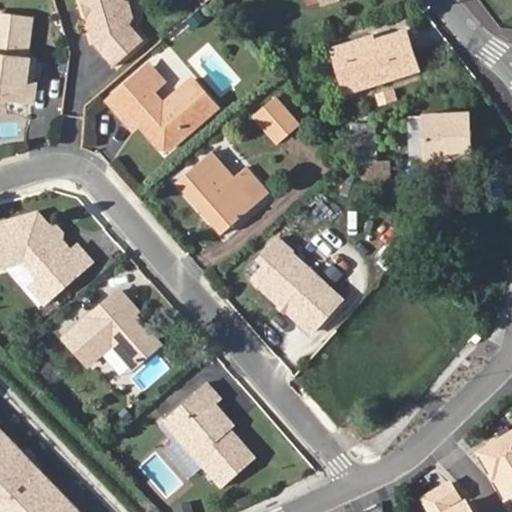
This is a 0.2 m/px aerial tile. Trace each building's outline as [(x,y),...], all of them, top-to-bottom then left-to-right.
[(80,0),(93,44),(113,68),(144,42),(128,23),(119,21),(113,5),(116,0),(80,0)] [(23,83),(26,60),(24,59),(29,19),(0,15),(0,98),(31,103),(33,85),(28,84),(23,83)] [(342,60),(335,62),(344,91),(416,69),(405,31),(373,41),(371,36),(338,47),(342,60)] [(331,49),(335,62),(342,60),(338,47),(331,49)] [(32,60),(26,60),(23,83),(28,84),(32,60)] [(127,114),(138,126),(157,148),(171,148),(208,115),(209,110),(187,84),(160,107),(150,94),(158,87),(144,70),(105,103),(119,120),(127,114)] [(255,117),(278,145),(298,127),(273,101),(255,117)] [(424,114),(427,157),(469,156),(467,113),(424,114)] [(130,133),(138,126),(127,114),(119,120),(130,133)] [(409,158),(427,157),(424,114),(408,115),(409,158)] [(352,164),(364,180),(393,179),(391,159),(375,160),(374,137),(350,138),(352,164)] [(209,213),(204,218),(220,237),(266,197),(242,169),(229,180),(208,157),(176,185),(197,210),(202,205),(209,213)] [(197,210),(204,218),(209,213),(202,205),(197,210)] [(74,253),(42,215),(0,226),(0,268),(28,262),(43,279),(34,287),(48,303),(94,262),(81,247),(74,253)] [(343,300),(289,253),(292,249),(279,238),(260,260),(265,265),(252,280),(313,334),(343,300)] [(123,307),(128,303),(116,291),(63,337),(85,362),(110,341),(132,366),(156,345),(130,315),(123,307)] [(135,311),(128,303),(123,307),(130,315),(135,311)] [(210,406),(216,401),(219,398),(206,383),(164,421),(180,437),(205,466),(224,487),(257,458),(229,427),(210,406)] [(234,422),(216,401),(210,406),(229,427),(234,422)] [(495,429),(499,436),(509,431),(504,423),(495,429)] [(0,426),(0,511),(80,511),(39,466),(36,469),(21,453),(24,450),(0,426)] [(499,436),(477,449),(504,495),(511,490),(511,428),(509,431),(499,436)] [(205,466),(180,437),(165,451),(191,479),(205,466)] [(24,450),(21,453),(36,469),(39,466),(24,450)] [(471,511),(464,499),(443,511),(440,505),(457,495),(448,481),(422,496),(431,511),(471,511)] [(175,504),(177,511),(194,511),(192,500),(175,504)]
